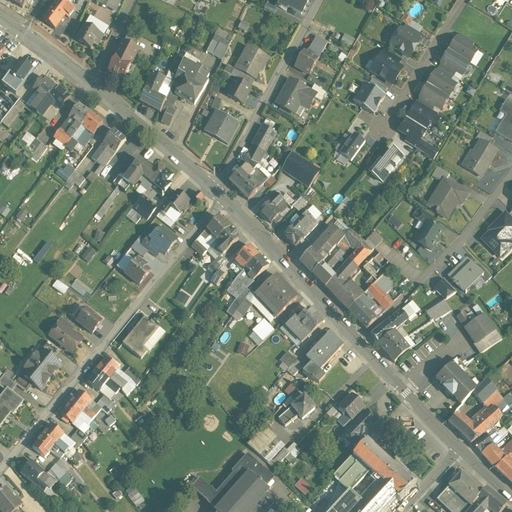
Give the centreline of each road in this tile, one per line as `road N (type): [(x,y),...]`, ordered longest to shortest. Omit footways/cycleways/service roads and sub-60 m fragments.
road 1 (residential): [(0,473),(223,197)]
road 2 (residential): [(359,340),(465,236),(511,173)]
road 3 (tertiary): [(511,494),(359,340)]
road 4 (residential): [(319,0),(215,188)]
road 5 (tertiary): [(359,340),(223,197)]
road 6 (tertiary): [(215,188),(92,84)]
road 7 (residential): [(462,0),(382,128)]
